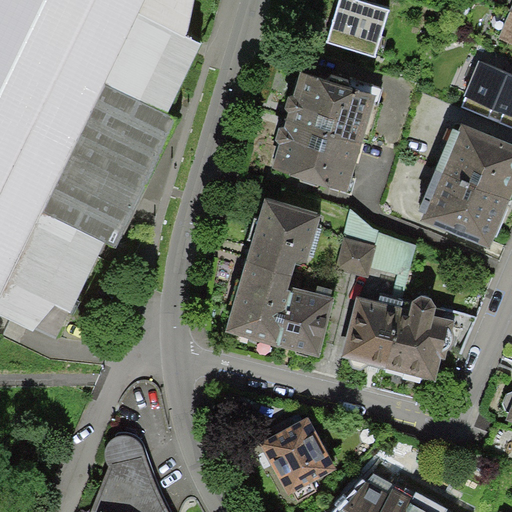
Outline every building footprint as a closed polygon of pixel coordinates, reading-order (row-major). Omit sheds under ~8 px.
[(0,0),(0,323),(31,338),(53,314),(70,321),(103,254),(116,260),(177,131),(167,124),(201,53),(186,46),(200,3),(199,0),(0,0)] [(511,9),(501,35),(511,40),(511,9)] [(295,32),(280,28),(277,37),(276,41),(291,45),(295,32)] [(324,78),(304,72),(297,93),(290,94),(289,99),(287,104),(293,109),(290,117),(358,137),(369,100),(377,102),(381,87),(350,77),(349,78),(331,72),(324,78)] [(511,110),(508,109),(501,125),(511,129),(511,110)] [(350,192),(355,176),(347,173),(358,137),(290,117),(288,124),(281,126),(279,130),(278,135),(283,141),(277,161),(298,168),(300,176),(319,182),(318,183),(321,183),(321,182),(350,192)] [(511,145),(464,125),(445,169),(505,194),(511,178),(511,177),(511,145)] [(499,208),(505,194),(445,169),(436,166),(425,193),(433,197),(426,213),(487,238),(489,233),(496,232),(499,225),(495,219),(499,208)] [(255,238),(249,257),(289,269),(293,255),(304,256),(317,212),(267,197),(261,216),(254,214),(250,229),(248,236),(255,238)] [(374,245),(378,228),(372,226),(352,210),(345,238),(359,242),(374,245)] [(378,228),(374,245),(359,242),(352,270),(367,274),(370,260),(409,270),(416,243),(378,228)] [(352,270),(359,242),(345,238),(338,267),(352,270)] [(229,325),(278,340),(292,287),(285,284),(289,269),(249,257),(231,318),(229,325)] [(315,293),(292,287),(278,340),(287,342),(294,344),(296,351),(308,355),(313,350),(313,349),(316,349),(330,296),(329,296),(331,288),(317,284),(315,293)] [(361,368),(368,363),(375,365),(384,367),(402,297),(380,292),(377,303),(360,298),(347,349),(351,350),(349,358),(353,366),(361,368)] [(422,294),(420,295),(417,296),(415,297),(414,299),(413,301),(402,297),(384,367),(393,369),(402,371),(402,374),(422,379),(424,369),(431,371),(437,348),(441,349),(441,347),(443,346),(446,344),(448,343),(450,340),(452,336),(452,332),(451,330),(450,325),(447,322),(448,321),(429,316),(432,305),(432,302),(432,301),(431,299),(428,296),(427,295),(425,295),(422,294)] [(503,401),(507,409),(511,411),(510,414),(511,415),(511,390),(507,393),(503,401)] [(289,487),(291,486),(298,498),(316,488),(309,476),(332,463),(306,417),(260,443),(268,457),(272,464),(275,462),(289,487)] [(511,461),(511,427),(508,426),(508,425),(496,420),(482,453),(511,461)] [(381,435),(372,425),(351,446),(361,456),(381,435)] [(165,511),(152,479),(137,443),(134,441),(132,439),(127,437),(124,437),(121,437),(118,438),(115,440),(113,442),(110,446),(109,449),(109,451),(109,455),(110,458),(111,460),(114,463),(107,479),(100,476),(89,507),(101,511),(165,511)] [(364,480),(334,511),(438,511),(392,486),(388,493),(364,480)]
